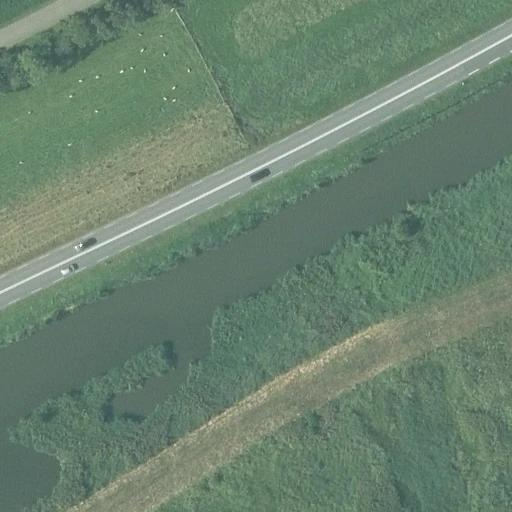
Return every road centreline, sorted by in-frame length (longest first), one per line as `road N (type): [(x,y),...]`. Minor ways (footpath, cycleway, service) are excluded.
road 1 (primary): [(0,293),(511,32)]
road 2 (track): [(511,287),(278,403),(106,511)]
road 3 (unclassified): [(0,58),(114,0)]
